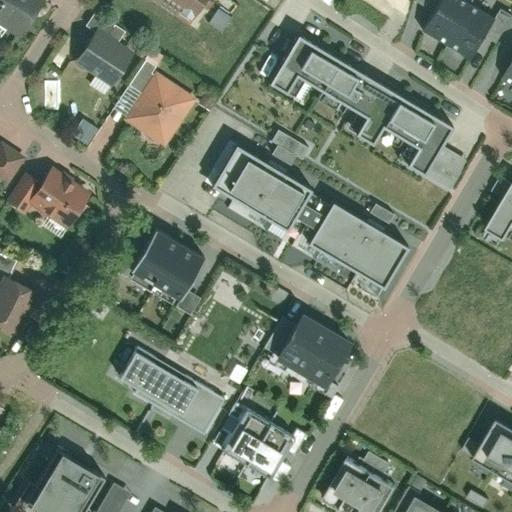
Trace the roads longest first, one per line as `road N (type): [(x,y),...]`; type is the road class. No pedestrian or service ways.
road 1 (residential): [(0,370),(33,355),(118,225),(108,177),(1,107)]
road 2 (residential): [(508,130),(311,0)]
road 3 (residential): [(508,130),(394,325)]
road 4 (residential): [(394,325),(281,511)]
road 5 (residential): [(207,228),(364,319),(394,325)]
road 6 (residential): [(252,511),(79,410)]
road 7 (residential): [(394,325),(511,393)]
road 8 (residential): [(1,107),(72,0)]
